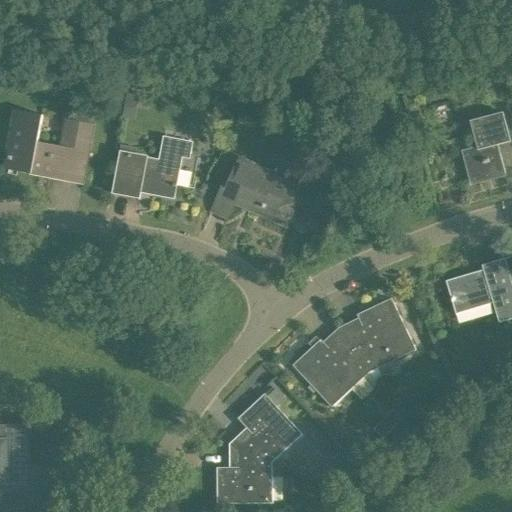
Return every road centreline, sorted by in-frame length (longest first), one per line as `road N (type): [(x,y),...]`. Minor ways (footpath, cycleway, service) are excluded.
road 1 (residential): [(0,207),(176,241),(232,263),(280,311)]
road 2 (residential): [(280,311),(324,279),(406,243),(511,210)]
road 3 (residential): [(140,511),(234,347),(280,311)]
